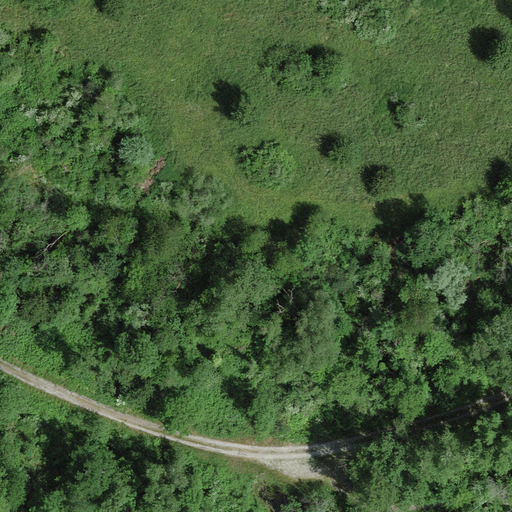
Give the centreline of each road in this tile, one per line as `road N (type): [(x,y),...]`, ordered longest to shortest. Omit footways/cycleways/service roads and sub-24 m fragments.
road 1 (track): [(308,445),(233,449),(194,440),(0,364)]
road 2 (track): [(511,390),(423,421),(308,445)]
